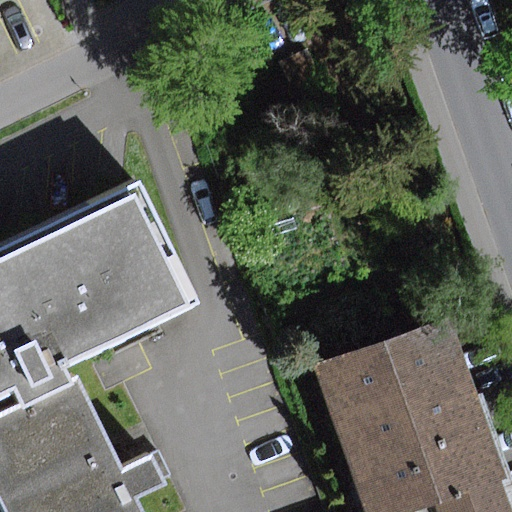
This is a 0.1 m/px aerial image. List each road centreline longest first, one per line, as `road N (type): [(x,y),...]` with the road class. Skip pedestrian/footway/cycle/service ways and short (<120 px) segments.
road 1 (residential): [(196,0),(0,97)]
road 2 (residential): [(511,206),(441,0)]
